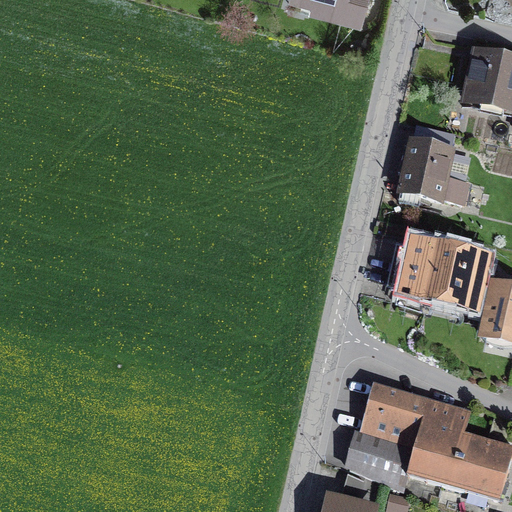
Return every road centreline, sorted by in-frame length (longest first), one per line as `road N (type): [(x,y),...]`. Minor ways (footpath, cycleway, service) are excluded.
road 1 (residential): [(404,11),(333,330)]
road 2 (residential): [(511,414),(333,330)]
road 3 (residential): [(333,330),(294,511)]
